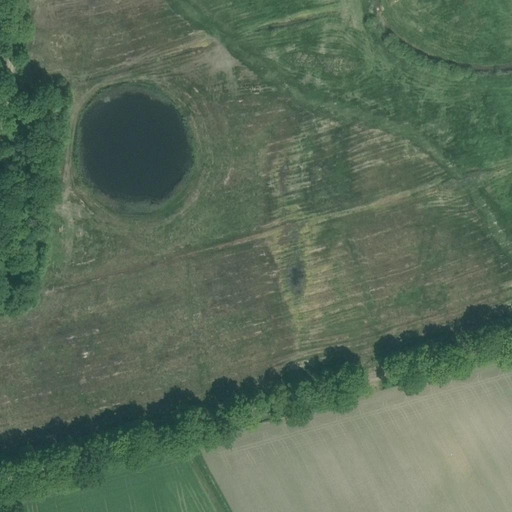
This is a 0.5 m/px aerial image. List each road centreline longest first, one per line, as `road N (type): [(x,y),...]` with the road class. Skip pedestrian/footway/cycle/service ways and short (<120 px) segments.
road 1 (track): [(472,353),(0,473)]
road 2 (track): [(13,0),(0,181)]
